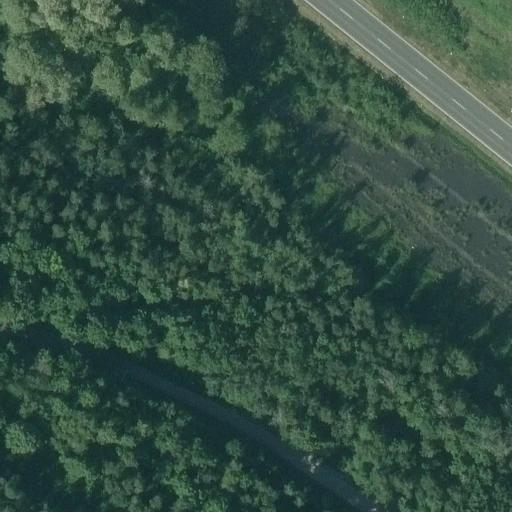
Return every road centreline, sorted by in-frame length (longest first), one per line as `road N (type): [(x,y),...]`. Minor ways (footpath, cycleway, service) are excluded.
road 1 (track): [(366,511),(228,422),(94,360),(0,330)]
road 2 (secondary): [(318,0),(511,153)]
